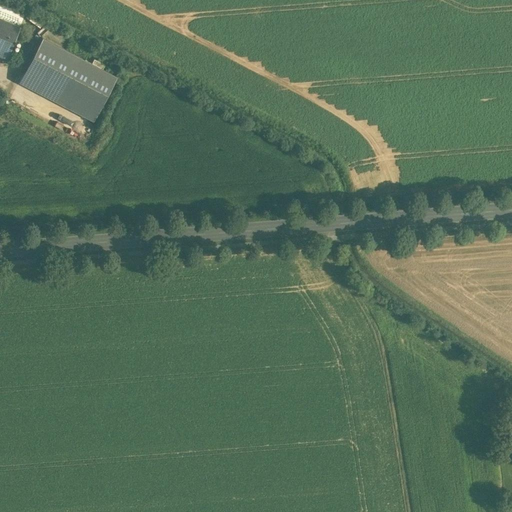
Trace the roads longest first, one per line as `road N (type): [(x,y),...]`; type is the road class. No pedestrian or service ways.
road 1 (primary): [(0,249),(511,209)]
road 2 (track): [(414,511),(382,323),(339,261),(329,223)]
